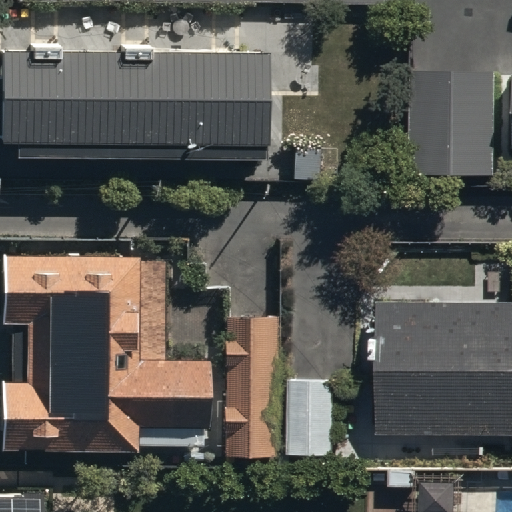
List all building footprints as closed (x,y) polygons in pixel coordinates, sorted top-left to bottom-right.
[(0,133),(16,134),(16,145),(265,147),(265,43),(146,42),(146,56),(118,55),(118,43),(56,42),(55,54),(28,53),(28,42),(0,42),(0,133)] [(495,167),(496,66),(411,65),(410,167),(495,167)] [(0,265),(0,318),(9,318),(9,377),(0,376),(0,442),(137,445),(137,420),(205,421),(206,353),(158,352),(160,257),(137,257),(137,250),(0,248),(0,265)] [(511,299),(376,299),(376,431),(511,430),(511,299)] [(277,312),(223,312),(223,450),(277,450),(277,312)] [(335,377),(288,377),(288,449),(335,449),(335,377)] [(40,511),(40,487),(0,486),(0,511),(40,511)]
